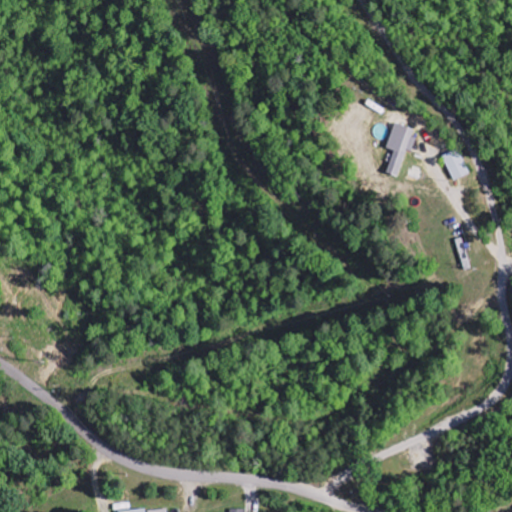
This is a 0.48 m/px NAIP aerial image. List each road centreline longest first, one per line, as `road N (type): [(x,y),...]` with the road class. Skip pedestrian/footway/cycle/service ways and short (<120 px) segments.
road 1 (residential): [(0,362),(104,448),(139,466),(264,482),(373,511)]
road 2 (residential): [(337,503),(511,412),(511,261)]
